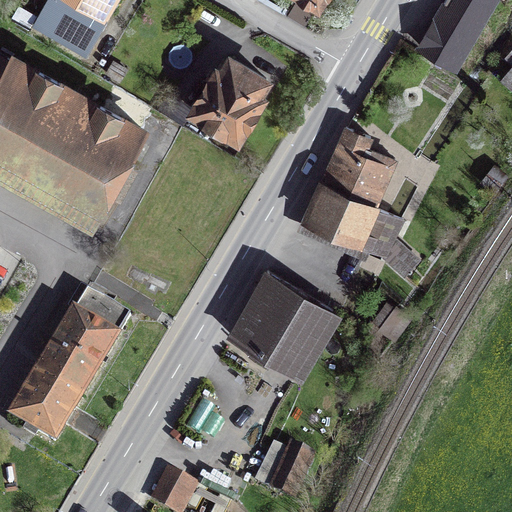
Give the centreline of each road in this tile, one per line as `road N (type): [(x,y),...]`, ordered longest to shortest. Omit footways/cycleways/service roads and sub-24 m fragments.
road 1 (primary): [(90,511),(356,72)]
road 2 (residential): [(227,0),(356,72)]
